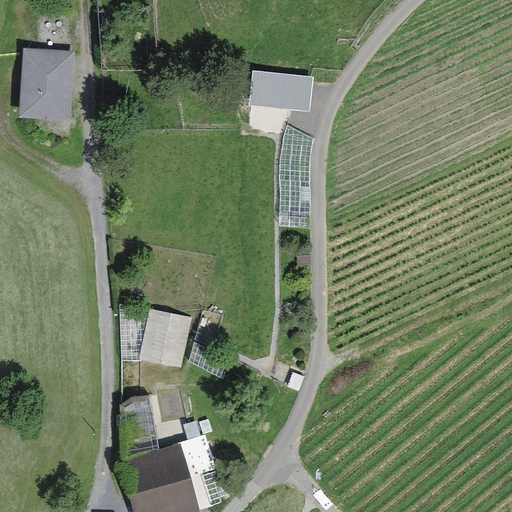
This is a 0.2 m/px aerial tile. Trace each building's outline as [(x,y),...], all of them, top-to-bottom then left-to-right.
[(298,76),(297,54),(281,55),(280,43),(255,44),(258,79),(298,76)] [(71,54),(21,53),(20,120),(69,121),(71,54)] [(169,313),(148,308),(137,359),(158,364),(181,368),(191,318),(169,313)] [(187,413),(171,417),(175,432),(191,428),(187,413)] [(157,450),(116,462),(125,495),(130,511),(189,511),(196,510),(177,444),(157,450)]
